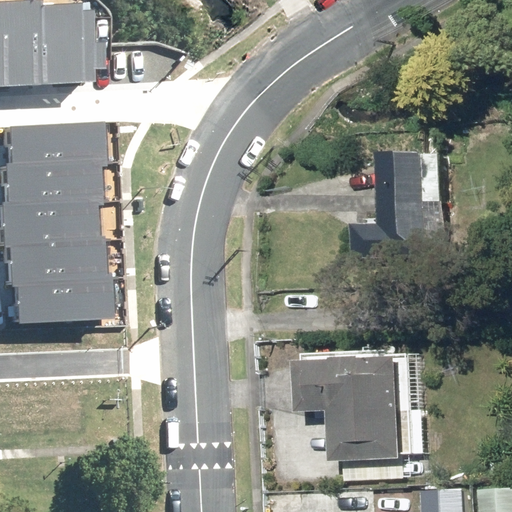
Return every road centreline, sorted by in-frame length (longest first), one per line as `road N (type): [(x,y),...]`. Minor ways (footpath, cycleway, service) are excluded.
road 1 (residential): [(202,511),(193,227),(201,191),(243,111)]
road 2 (residential): [(243,111),(130,103),(0,110)]
road 3 (residential): [(243,111),(292,64),(396,0)]
